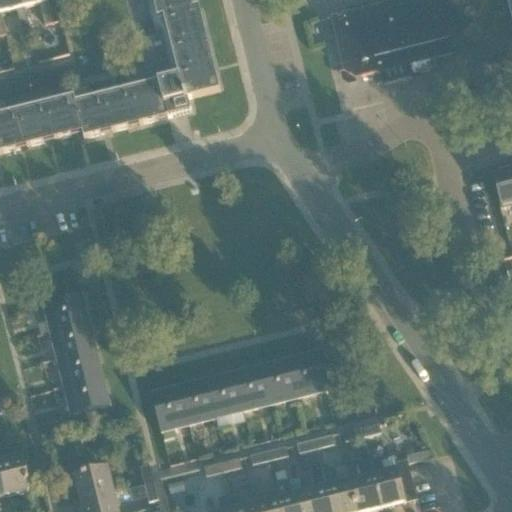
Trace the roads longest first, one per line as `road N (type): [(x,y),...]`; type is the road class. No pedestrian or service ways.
road 1 (residential): [(479,456),(274,140)]
road 2 (residential): [(274,140),(0,211)]
road 3 (residential): [(274,140),(236,0)]
